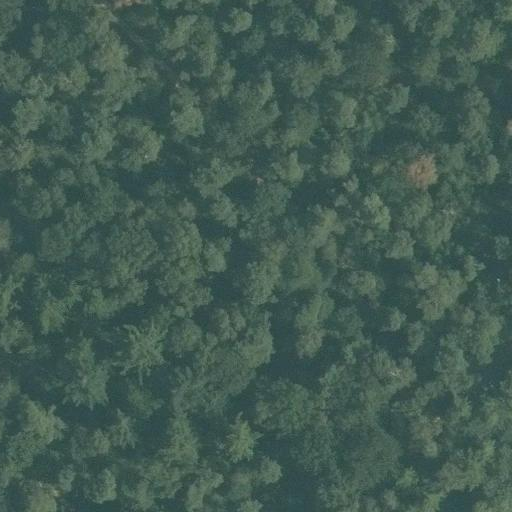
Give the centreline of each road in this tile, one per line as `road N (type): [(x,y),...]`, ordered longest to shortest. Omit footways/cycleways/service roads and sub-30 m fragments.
road 1 (track): [(342,511),(328,247),(313,220),(110,0)]
road 2 (track): [(511,345),(354,511)]
road 3 (track): [(0,437),(34,468),(110,511)]
